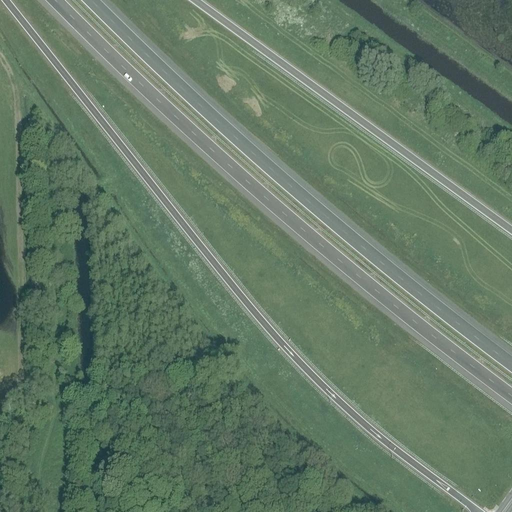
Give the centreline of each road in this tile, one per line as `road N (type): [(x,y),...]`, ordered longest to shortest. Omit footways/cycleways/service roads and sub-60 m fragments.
road 1 (motorway): [(5,0),(288,351),(370,429),(478,511)]
road 2 (motorway): [(55,0),(320,244),(511,395)]
road 3 (motorway): [(511,362),(336,223),(92,0)]
road 4 (motorway): [(511,230),(194,0)]
